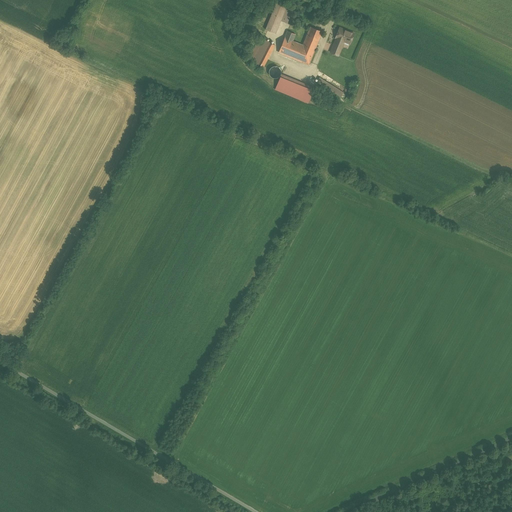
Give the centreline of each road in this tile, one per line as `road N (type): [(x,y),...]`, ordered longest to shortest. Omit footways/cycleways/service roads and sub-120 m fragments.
road 1 (residential): [(0,359),(257,511)]
road 2 (track): [(511,181),(468,188),(352,112),(321,77)]
road 3 (residential): [(511,439),(349,511)]
